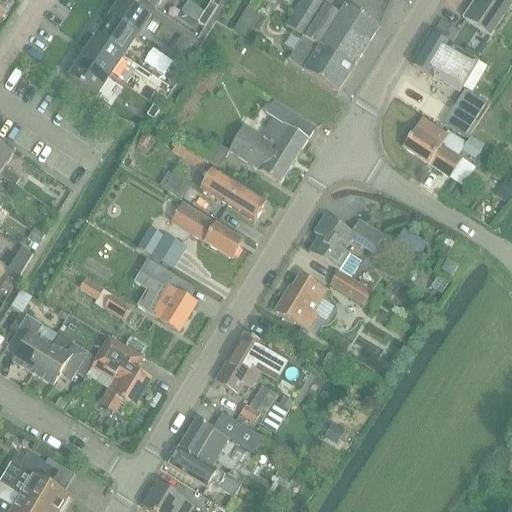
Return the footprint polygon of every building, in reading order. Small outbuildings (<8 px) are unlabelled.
[(125,0),(122,0),(110,20),(137,38),(151,17),(125,0)] [(162,0),(138,0),(155,11),(162,0)] [(263,0),(252,0),(250,4),(247,10),(234,30),(240,34),(253,14),(254,15),(258,9),(263,0)] [(337,93),(378,27),(345,6),(339,16),(313,0),(303,0),(286,28),(303,38),(288,62),(337,93)] [(511,0),(471,0),(474,1),(473,5),(462,19),(491,39),(511,6),(511,0)] [(218,8),(210,3),(204,13),(211,18),(218,8)] [(211,18),(204,13),(198,24),(205,28),(211,18)] [(110,20),(96,39),(124,58),(137,38),(110,20)] [(440,23),(432,36),(443,42),(451,29),(440,23)] [(430,35),(412,67),(413,67),(429,76),(433,78),(454,91),(461,95),(479,63),(472,59),(447,45),(443,42),(432,36),(430,35)] [(476,47),(481,51),(490,39),(484,35),(476,47)] [(181,38),(175,48),(187,56),(193,46),(181,38)] [(96,39),(83,59),(110,78),(124,58),(96,39)] [(110,78),(83,59),(69,80),(97,98),(110,78)] [(181,67),(173,62),(167,72),(174,77),(181,67)] [(467,141),(489,107),(466,91),(444,125),(467,141)] [(167,101),(160,96),(153,107),(160,111),(167,101)] [(315,130),(297,120),(273,104),(265,117),(271,121),(261,139),(244,128),(229,152),(215,143),(209,153),(188,140),(183,149),(218,169),(228,154),(280,186),(315,130)] [(160,111),(153,107),(147,117),(154,121),(160,111)] [(449,180),(460,163),(462,160),(442,147),(448,137),(422,120),(403,149),(449,180)] [(294,171),(303,176),(328,128),(318,124),(294,171)] [(143,134),(137,144),(145,149),(151,139),(143,134)] [(475,160),(482,150),(468,141),(462,151),(475,160)] [(0,176),(16,187),(21,180),(9,172),(10,170),(6,167),(13,156),(0,147),(0,176)] [(190,165),(178,181),(168,175),(161,187),(182,200),(189,188),(200,171),(190,165)] [(266,206),(249,195),(212,173),(201,192),(254,225),(266,206)] [(511,183),(507,180),(495,197),(505,204),(511,195),(511,183)] [(453,190),(449,196),(455,200),(459,194),(453,190)] [(243,243),(226,233),(182,207),(173,222),(193,234),(191,238),(232,262),(243,243)] [(319,239),(309,255),(326,266),(339,274),(340,274),(350,281),(361,263),(350,257),(350,256),(345,253),(352,243),(373,255),(377,249),(382,241),(384,238),(358,222),(351,234),(325,218),(314,236),(319,239)] [(165,237),(164,238),(151,230),(139,251),(173,272),(186,250),(165,237)] [(9,270),(20,277),(33,257),(22,250),(9,270)] [(148,261),(140,273),(164,288),(147,315),(151,318),(162,324),(179,334),(196,307),(179,296),(176,294),(183,282),(167,273),(148,261)] [(448,262),(442,272),(452,277),(457,267),(448,262)] [(364,307),(372,295),(338,274),(331,286),(364,307)] [(308,335),(314,325),(325,307),(321,305),(327,294),(300,277),(287,300),(284,298),(274,314),(308,335)] [(7,280),(1,290),(8,295),(14,284),(7,280)] [(98,301),(103,292),(86,282),(81,291),(98,301)] [(27,301),(40,308),(50,291),(37,284),(27,301)] [(125,323),(133,310),(113,298),(105,311),(125,323)] [(10,345),(5,353),(15,359),(21,363),(18,368),(33,377),(57,336),(42,327),(26,318),(21,328),(10,345)] [(59,337),(57,336),(33,377),(53,389),(61,376),(71,382),(82,365),(88,355),(72,346),(74,344),(60,335),(59,337)] [(239,392),(241,393),(244,387),(251,391),(261,374),(278,384),(289,366),(246,339),(219,384),(237,395),(239,392)] [(92,366),(86,376),(109,391),(107,394),(101,405),(116,414),(122,403),(133,410),(150,381),(135,372),(142,361),(108,340),(92,366)] [(249,409),(247,407),(241,416),(254,426),(255,424),(260,427),(265,418),(268,420),(275,409),(273,407),(278,397),(262,387),(249,409)] [(58,399),(54,407),(62,412),(66,404),(58,399)] [(0,424),(2,426),(9,413),(0,407),(0,424)] [(179,451),(212,470),(229,442),(251,455),(261,439),(221,416),(212,432),(196,422),(179,451)] [(332,423),(323,437),(338,446),(346,432),(332,423)] [(212,470),(179,451),(169,467),(208,491),(212,484),(219,488),(218,490),(234,500),(241,488),(218,474),(212,470)] [(28,455),(23,463),(19,462),(12,463),(0,483),(0,484),(0,485),(44,511),(60,511),(69,499),(43,483),(52,470),(28,455)] [(0,511),(44,511),(0,485),(0,511)] [(142,510),(144,511),(191,511),(194,508),(184,502),(185,501),(158,485),(142,510)]
